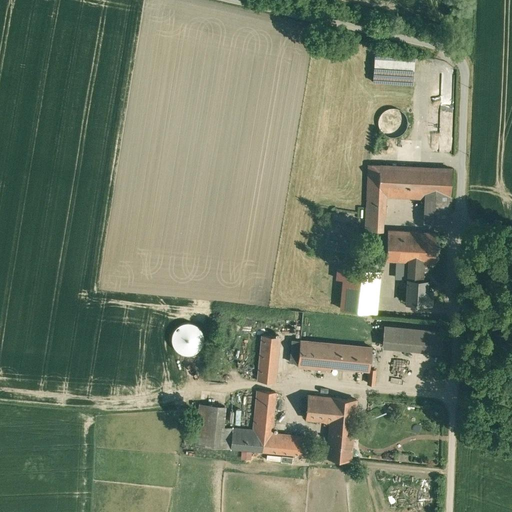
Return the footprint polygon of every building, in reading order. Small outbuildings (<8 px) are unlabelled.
[(377,73),(373,73),(366,77),(362,87),(366,97),(374,101),(384,98),(389,93),(389,83),(384,76),(377,73)] [(438,131),(349,127),(345,195),(363,195),(365,155),(410,157),(408,187),(435,188),(438,131)] [(420,196),(372,195),(371,225),(393,226),(392,244),(405,244),(405,227),(419,227),(420,196)] [(359,268),(359,234),(343,234),(343,250),(324,250),(324,268),(359,268)] [(387,269),(405,269),(405,245),(387,245),(387,269)] [(171,289),(167,290),(160,294),(156,303),(160,313),(168,317),(178,315),(183,309),(184,300),(178,292),(171,289)] [(429,298),(353,290),(351,311),(427,319),(429,298)] [(255,345),(259,301),(244,299),(239,344),(255,345)] [(355,315),(279,308),(277,328),(353,336),(355,315)] [(196,323),(175,323),(175,353),(195,353),(196,323)] [(378,323),(376,346),(433,352),(435,329),(378,323)] [(258,334),(253,380),(273,382),(278,336),(258,334)] [(249,418),(255,355),(238,353),(231,416),(249,418)] [(335,360),(284,358),(283,382),(334,384),(335,360)] [(365,384),(374,384),(375,368),(367,368),(365,384)] [(299,422),(331,424),(334,387),(302,384),(299,422)] [(286,401),(252,398),(250,419),(284,421),(286,401)]
